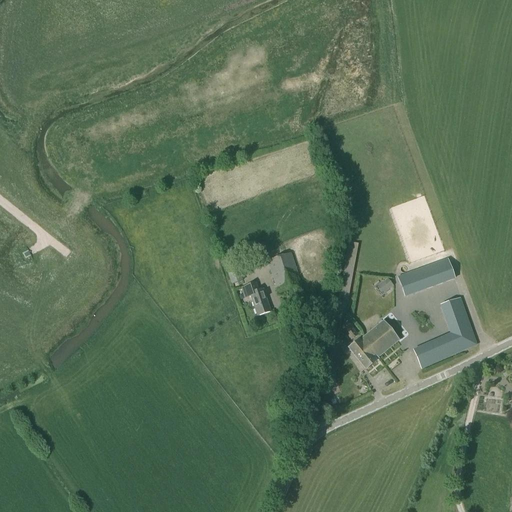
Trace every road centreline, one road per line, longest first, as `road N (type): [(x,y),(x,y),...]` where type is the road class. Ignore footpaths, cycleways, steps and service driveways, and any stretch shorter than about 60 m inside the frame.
road 1 (unclassified): [(511,343),(310,438),(273,511)]
road 2 (unknown): [(468,364),(470,411),(456,490),(461,511)]
